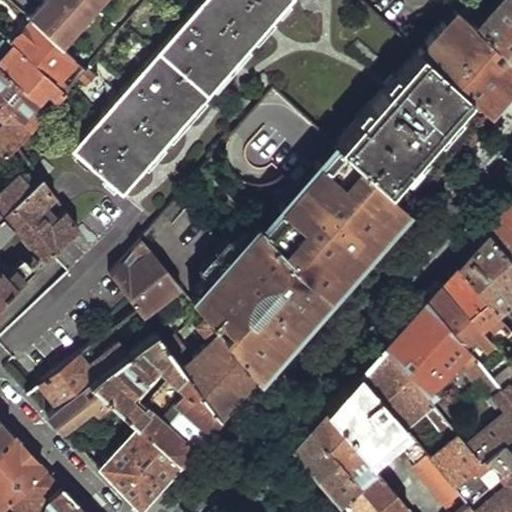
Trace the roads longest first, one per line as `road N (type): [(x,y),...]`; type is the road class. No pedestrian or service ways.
road 1 (tertiary): [(187,511),(511,148)]
road 2 (residential): [(0,395),(108,511)]
